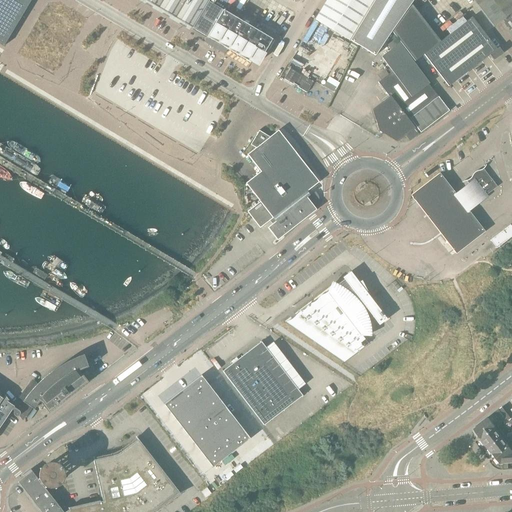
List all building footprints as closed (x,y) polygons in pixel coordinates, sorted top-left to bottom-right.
[(0,0),(0,43),(4,46),(31,0),(0,0)] [(144,0),(158,8),(162,0),(144,0)] [(185,0),(162,0),(158,8),(174,18),(185,0)] [(192,28),(203,8),(205,9),(208,3),(203,0),(185,0),(174,18),(191,28),(192,28)] [(206,37),(207,37),(223,11),(222,10),(225,6),(214,0),(209,0),(208,3),(205,9),(203,8),(192,28),(192,29),(206,37)] [(229,0),(228,3),(242,9),(246,0),(229,0)] [(326,0),(315,20),(350,40),(362,21),(375,0),(326,0)] [(413,0),(375,0),(362,21),(350,40),(375,56),(391,32),(413,0)] [(472,0),(479,8),(489,0),(472,0)] [(489,0),(479,8),(491,24),(493,27),(503,20),(502,19),(508,15),(510,17),(511,14),(511,2),(510,0),(489,0)] [(411,5),(392,31),(415,61),(424,55),(448,87),(489,55),(493,61),(503,53),(498,48),(496,49),(484,33),(472,17),(466,22),(462,17),(446,29),(450,34),(440,42),(411,5)] [(262,59),(274,41),(223,11),(207,37),(250,63),(250,62),(251,60),(253,62),(259,61),(260,58),(262,59)] [(511,14),(510,17),(508,15),(502,19),(503,20),(511,30),(511,28),(511,14)] [(395,39),(387,45),(390,50),(399,43),(395,39)] [(389,98),(372,110),(379,130),(382,133),(397,141),(405,135),(413,129),(414,128),(416,132),(418,130),(420,133),(449,111),(438,97),(428,84),(429,84),(399,43),(390,50),(381,56),(392,71),(387,75),(384,70),(376,76),(380,80),(377,82),(389,98)] [(290,68),(284,79),(306,93),(313,82),(290,68)] [(413,129),(405,135),(409,141),(417,134),(416,132),(414,128),(413,129)] [(255,148),(247,155),(267,180),(252,192),(262,205),(249,214),(260,228),(269,221),(273,225),(274,224),(282,234),(315,209),(316,208),(316,207),(317,206),(318,204),(318,203),(318,202),(318,201),(318,199),(318,198),(318,197),(317,195),(317,194),(316,193),(315,192),(310,196),(306,191),(318,182),(311,174),(314,172),(302,157),(295,153),(278,131),(269,137),(260,131),(259,131),(250,145),(255,148)] [(465,181),(466,181),(468,184),(460,190),(461,195),(463,200),(465,204),(467,208),(469,210),(487,197),(485,195),(497,187),(483,169),(484,168),(485,167),(485,166),(486,165),(485,165),(485,166),(484,167),(483,168),(482,169),(481,169),(480,170),(479,170),(477,171),(476,171),(475,172),(474,173),(473,173),(472,174),(472,175),(471,177),(470,178),(469,179),(468,180),(467,180),(466,180),(465,181),(464,181),(463,181),(462,182),(462,183),(463,182),(464,182),(465,181)] [(439,173),(410,195),(455,254),(485,232),(439,173)] [(499,248),(509,240),(511,238),(511,228),(509,225),(490,240),(493,244),(496,248),(498,247),(499,248)] [(344,280),(337,284),(336,285),(334,284),(331,290),(330,289),(329,291),(327,292),(325,293),(324,294),(323,295),(322,295),(321,295),(320,296),(319,297),(318,298),(317,300),(315,301),(314,302),(313,303),(311,303),(309,304),(308,305),(308,306),(307,306),(306,308),(305,308),(304,310),(303,310),(302,311),(300,312),(299,312),(298,313),(297,314),(295,315),(295,316),(294,317),(293,318),(292,318),(291,320),(289,320),(288,321),(287,321),(286,322),(344,362),(368,344),(360,334),(370,334),(370,331),(370,328),(369,325),(369,323),(368,320),(367,317),(366,315),(365,312),(364,310),(366,308),(379,325),(386,319),(366,292),(350,272),(342,278),(344,280)] [(302,396),(298,390),(261,342),(222,371),(263,426),(302,396)] [(48,413),(87,382),(81,373),(80,374),(79,371),(88,367),(83,355),(79,356),(75,358),(71,360),(67,362),(64,364),(60,366),(57,368),(53,370),(50,373),(47,375),(43,378),(40,381),(37,384),(34,387),(32,390),(29,393),(26,397),(21,389),(20,390),(19,388),(15,394),(18,398),(13,406),(7,402),(7,400),(8,401),(8,400),(4,395),(4,396),(2,399),(0,397),(0,426),(11,410),(14,411),(13,413),(13,414),(13,415),(14,415),(14,416),(15,416),(16,417),(17,417),(18,416),(19,416),(19,415),(23,418),(24,416),(26,417),(32,408),(34,410),(39,402),(42,404),(41,404),(48,413)] [(182,390),(188,398),(207,384),(200,375),(182,390)] [(207,384),(188,398),(194,406),(213,391),(207,384)] [(163,404),(170,412),(188,398),(182,390),(163,404)] [(194,406),(200,414),(219,399),(213,391),(194,406)] [(194,406),(188,398),(170,412),(176,420),(194,406)] [(206,421),(225,407),(219,399),(200,414),(206,421)] [(504,416),(504,421),(511,415),(504,405),(499,409),(504,416)] [(194,406),(176,420),(182,428),(200,414),(194,406)] [(212,429),(231,415),(225,407),(206,421),(212,429)] [(182,428),(188,436),(206,421),(200,414),(182,428)] [(237,423),(231,415),(212,429),(219,437),(237,423)] [(478,436),(482,440),(498,427),(497,426),(502,423),(499,419),(496,421),(492,415),(476,427),(476,428),(474,430),(474,431),(473,432),(477,437),(478,436)] [(188,436),(194,444),(212,429),(206,421),(188,436)] [(219,437),(225,445),(243,430),(237,423),(219,437)] [(505,437),(498,427),(482,440),(480,441),(483,446),(485,445),(488,449),(505,437)] [(219,437),(212,429),(194,444),(200,451),(219,437)] [(243,430),(225,445),(231,453),(250,439),(243,430)] [(225,445),(219,437),(200,451),(206,459),(225,445)] [(511,446),(511,445),(505,437),(488,449),(487,450),(491,455),(492,454),(496,459),(511,446)] [(179,493),(153,460),(137,438),(136,439),(136,440),(122,451),(163,504),(174,496),(178,493),(178,494),(179,493)] [(212,467),(231,453),(225,445),(206,459),(212,467)] [(511,462),(511,446),(496,459),(494,460),(498,464),(499,463),(500,464),(503,462),(504,463),(511,462)] [(117,455),(112,456),(124,511),(153,511),(155,511),(163,504),(122,451),(117,455)] [(93,459),(99,486),(102,501),(104,511),(124,511),(112,456),(94,460),(94,459),(93,459)] [(56,467),(57,465),(56,465),(55,467),(49,466),(48,464),(47,464),(47,467),(42,470),(40,469),(40,470),(42,471),(41,478),(39,478),(39,479),(42,479),(45,484),(44,486),(45,486),(46,484),(53,485),(53,487),(54,487),(54,485),(59,481),(61,482),(61,481),(59,480),(60,473),(62,473),(62,472),(60,472),(56,467)] [(63,511),(59,507),(30,470),(22,476),(24,477),(17,482),(40,511),(63,511)] [(200,492),(205,498),(211,493),(206,487),(200,492)] [(68,508),(64,511),(104,511),(102,501),(100,502),(99,501),(68,508)]
